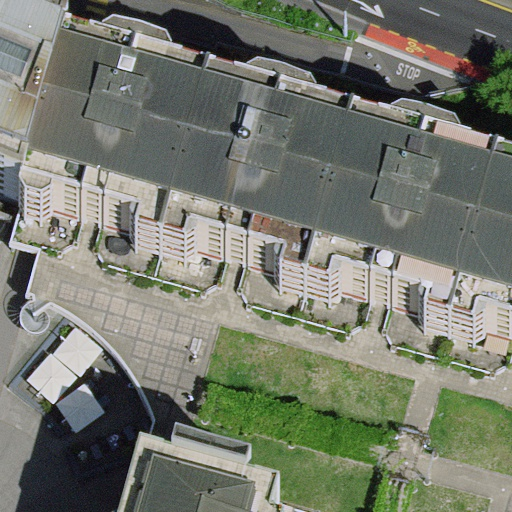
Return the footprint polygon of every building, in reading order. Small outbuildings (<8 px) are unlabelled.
[(0,203),(24,213),(67,59),(70,44),(0,17),(0,203)] [(103,70),(67,59),(24,213),(39,218),(55,222),(166,254),(210,101),(172,91),(168,75),(114,61),(103,70)] [(210,101),(166,254),(237,275),(312,296),(355,141),(317,131),(312,115),(260,101),(248,111),(210,101)] [(392,152),(355,141),(312,296),(456,337),(498,183),(461,172),(456,157),(404,142),(392,152)] [(511,186),(498,183),(456,337),(511,352),(511,186)] [(167,470),(178,473),(197,412),(223,324),(227,311),(237,275),(166,254),(55,222),(37,285),(56,294),(63,296),(63,306),(123,352),(147,383),(158,385),(176,428),(165,462),(167,470)] [(155,427),(142,477),(173,485),(178,473),(167,470),(165,462),(176,428),(158,385),(147,383),(123,352),(63,306),(63,296),(56,294),(37,285),(29,307),(42,312),(68,323),(101,349),(131,382),(155,427)] [(274,511),(250,505),(253,493),(178,473),(173,485),(142,477),(132,511),(274,511)]
